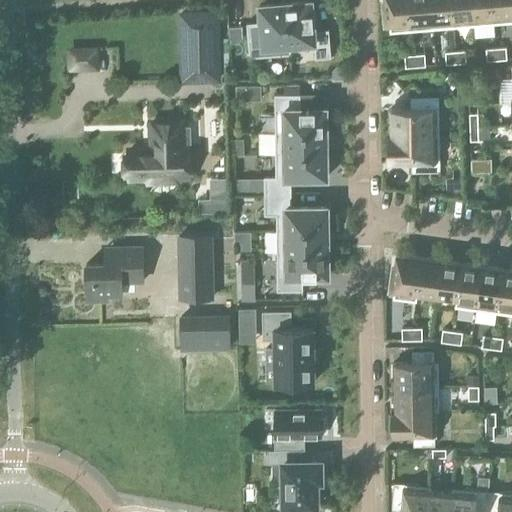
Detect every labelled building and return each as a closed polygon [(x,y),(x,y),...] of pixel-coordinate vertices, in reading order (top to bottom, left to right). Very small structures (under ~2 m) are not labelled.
[(288,44),(290,44),(314,42),(315,58),(331,57),(329,29),(314,30),(314,26),(313,11),(312,0),(287,2),(284,2),(288,44)] [(390,32),(413,30),(410,0),(387,0),(388,6),(381,6),(383,20),(389,20),(390,32)] [(410,0),(413,30),(433,28),(430,0),(410,0)] [(451,0),(430,0),(433,28),(454,27),(451,0)] [(451,0),(454,27),(474,25),(471,0),(451,0)] [(492,0),(471,0),(474,25),(494,23),(492,0)] [(511,0),(492,0),(494,23),(511,21),(511,0)] [(261,22),(247,23),(250,57),(291,53),(290,44),(288,44),(284,2),(280,3),(260,5),(261,22)] [(183,80),(219,79),(217,13),(181,14),(183,80)] [(229,27),(230,39),(238,38),(243,33),(242,26),(229,27)] [(496,47),(497,59),(507,58),(506,46),(496,47)] [(496,47),(486,48),(487,60),(497,59),(496,47)] [(457,63),(456,50),(445,51),(446,63),(457,63)] [(456,50),(457,63),(466,62),(465,50),(456,50)] [(415,54),(416,66),(426,65),(425,53),(415,54)] [(415,54),(405,55),(406,67),(416,66),(415,54)] [(275,133),(327,132),(326,108),(316,108),(316,107),(301,108),(301,94),(275,94),(275,133)] [(391,134),(440,134),(439,96),(411,96),(411,108),(390,108),(390,120),(389,120),(389,129),(391,129),(391,134)] [(469,113),(470,127),(478,127),(478,113),(469,113)] [(181,121),(180,121),(174,121),(152,122),(152,143),(156,142),(156,153),(150,154),(150,149),(129,150),(129,154),(126,154),(126,173),(130,173),(130,178),(149,177),(149,179),(149,181),(152,181),(157,180),(176,180),(176,176),(189,176),(189,152),(188,149),(188,148),(187,148),(182,148),(182,127),(182,123),(181,121)] [(479,140),(478,127),(470,127),(470,140),(479,140)] [(327,132),(275,133),(276,155),(327,154),(327,147),(327,132)] [(440,171),(440,134),(391,134),(391,139),(389,139),(389,148),(391,148),(391,160),(412,160),(412,172),(440,171)] [(244,139),(233,139),(233,154),(244,154),(244,139)] [(327,159),(327,154),(276,155),(276,176),(264,176),(265,193),(291,193),(291,177),(327,177),(327,159)] [(479,159),(471,159),(472,172),(480,172),(479,159)] [(479,188),(478,195),(487,196),(488,189),(479,188)] [(292,206),(291,193),(265,193),(265,214),(276,214),(277,231),(328,230),(328,224),(328,206),(292,206)] [(328,230),(277,231),(277,253),(328,252),(328,235),(328,230)] [(212,298),(212,261),(212,256),(211,235),(179,236),(180,257),(180,262),(180,298),(212,298)] [(143,281),(143,263),(143,247),(111,247),(112,263),(86,264),(87,300),(108,299),(108,295),(122,294),(122,281),(143,281)] [(328,252),(277,253),(277,290),(303,290),(303,276),(318,276),(318,275),(328,275),(328,252)] [(395,286),(393,298),(417,301),(418,293),(417,293),(422,256),(399,253),(397,271),(390,270),(389,285),(395,286)] [(437,296),(442,259),(422,256),(417,293),(418,293),(437,296)] [(457,299),(462,262),(442,259),(437,296),(456,298),(457,299)] [(477,309),(483,265),(462,262),(457,299),(456,298),(455,306),(477,309)] [(477,309),(475,321),(495,324),(497,312),(503,267),(483,265),(477,309)] [(497,312),(511,314),(511,268),(503,267),(497,312)] [(242,285),(242,300),(253,300),(253,284),(242,285)] [(291,311),(263,311),(263,339),(275,339),(276,347),(266,348),(267,381),(276,380),(276,383),(314,382),(313,328),(291,328),(291,311)] [(231,347),(230,315),(181,316),(182,348),(231,347)] [(402,327),(402,339),(412,339),(412,327),(402,327)] [(412,339),(422,339),(422,327),(412,327),(412,339)] [(443,329),(441,341),(451,342),(453,330),(443,329)] [(453,330),(451,342),(461,343),(463,332),(453,330)] [(483,334),(482,346),(492,348),(493,336),(483,334)] [(492,348),(502,349),(503,337),(493,336),(492,348)] [(439,386),(438,361),(434,362),(433,350),(412,350),(412,362),(393,362),(393,375),(392,375),(392,384),(393,384),(394,387),(439,386)] [(479,376),(466,376),(466,386),(470,386),(479,386),(479,376)] [(439,386),(394,387),(394,398),(392,398),(392,407),(394,407),(394,409),(439,409),(439,386)] [(470,386),(470,400),(479,400),(479,386),(470,386)] [(320,409),(269,409),(270,450),(301,449),(305,449),(310,449),(310,437),(321,437),(320,428),(325,428),(324,417),(320,417),(320,409)] [(439,409),(394,409),(394,412),(392,412),(393,421),(394,421),(394,434),(414,434),(414,445),(435,445),(435,410),(439,410),(439,409)] [(494,412),(485,412),(486,425),(495,425),(494,412)] [(486,425),(486,439),(495,439),(495,425),(486,425)] [(433,458),(446,457),(446,448),(433,449),(433,458)] [(270,450),(268,450),(268,463),(283,463),(284,506),(317,506),(316,480),(321,479),(321,461),(302,461),(301,449),(270,450)] [(431,485),(394,482),(392,508),(404,509),(403,511),(428,511),(430,490),(431,490),(431,485)] [(486,511),(489,490),(452,487),(452,492),(453,492),(450,511),(486,511)] [(430,490),(428,511),(450,511),(453,492),(452,492),(431,490),(430,490)] [(511,511),(511,492),(489,490),(486,511),(511,511)]
